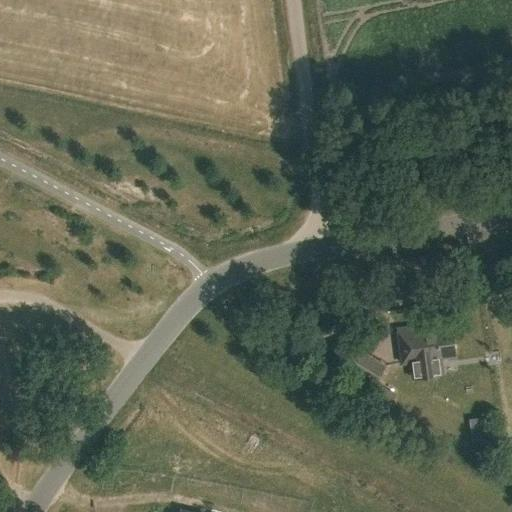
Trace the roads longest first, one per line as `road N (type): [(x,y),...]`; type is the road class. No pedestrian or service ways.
road 1 (unclassified): [(327,246),(294,0)]
road 2 (unclassified): [(143,359),(212,281),(262,259),(327,246)]
road 3 (unclassified): [(29,511),(143,359)]
road 4 (unclassified): [(327,246),(511,216)]
road 5 (residential): [(0,297),(45,301),(143,359)]
